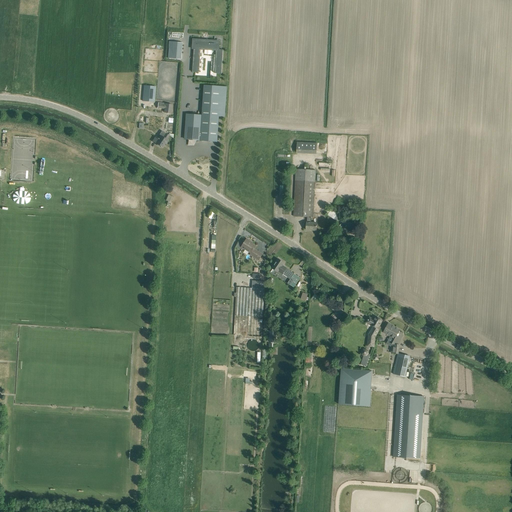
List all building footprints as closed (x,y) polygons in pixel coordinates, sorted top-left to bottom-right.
[(194,48),(193,67),(194,67),(199,67),(201,49),(215,50),(216,50),(215,73),(222,74),(223,50),(218,49),(219,41),(214,41),(214,42),(198,41),(198,40),(193,40),(193,48),(194,48)] [(168,58),(181,59),(182,43),(169,42),(168,58)] [(144,85),(143,101),(155,102),(156,86),(144,85)] [(187,114),(185,139),(189,140),(189,139),(189,138),(194,138),(197,138),(196,140),(217,142),(217,141),(219,116),(220,117),(224,117),(226,87),(204,85),(202,114),(202,115),(187,114)] [(157,109),(159,109),(159,108),(164,109),(164,112),(171,113),(172,105),(165,104),(158,103),(157,109)] [(156,137),(153,141),(162,147),(164,144),(165,143),(166,140),(168,136),(169,135),(162,131),(161,132),(159,135),(160,136),(159,139),(158,138),(156,137)] [(317,155),(317,143),(297,142),(297,154),(317,155)] [(317,227),(317,226),(317,223),(311,222),(311,217),(313,217),(316,170),(296,169),(293,216),(307,217),(307,222),(306,230),(316,230),(317,227)] [(327,209),(327,215),(336,221),(340,215),(329,208),(327,209)] [(344,223),(343,224),(347,226),(351,228),(353,225),(346,220),(344,223)] [(253,250),(254,249),(256,246),(250,243),(251,242),(246,239),(241,247),(251,253),(253,250)] [(251,253),(250,255),(259,260),(263,254),(254,249),(253,250),(251,253)] [(275,263),(272,268),(278,272),(278,271),(288,277),(291,279),(288,283),(290,285),(294,280),(292,278),(293,276),(294,274),(282,266),(282,265),(284,263),(278,259),(275,263)] [(264,282),(252,281),(252,288),(236,287),(234,338),(261,339),(264,282)] [(374,326),(369,335),(368,345),(374,346),(374,338),(380,327),(379,326),(382,320),(376,317),(374,320),(369,317),(367,322),(374,326)] [(398,344),(403,335),(399,332),(400,330),(388,324),(386,328),(383,332),(390,336),(386,344),(392,347),(391,353),(398,354),(399,345),(398,344)] [(256,351),(260,344),(253,340),(249,347),(256,351)] [(361,355),(363,357),(360,365),(366,367),(370,355),(369,354),(368,351),(366,349),(363,349),(361,351),(361,355)] [(405,377),(409,361),(410,356),(400,354),(399,359),(397,359),(393,374),(405,377)] [(341,369),(339,404),(370,406),(372,371),(341,369)] [(397,395),(393,457),(420,458),(424,396),(397,395)]
